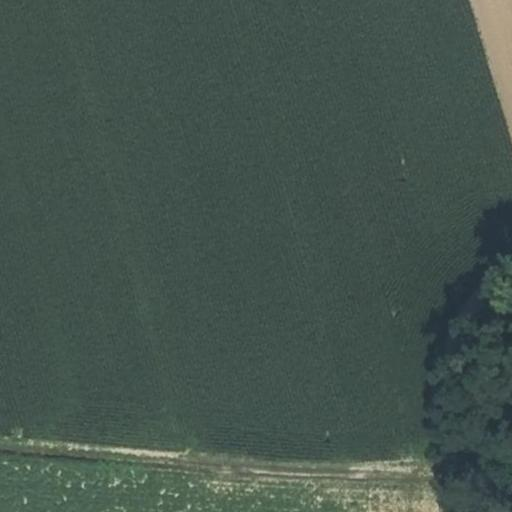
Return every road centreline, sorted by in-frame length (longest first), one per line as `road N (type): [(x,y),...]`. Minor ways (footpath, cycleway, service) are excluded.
road 1 (track): [(447,481),(0,442)]
road 2 (track): [(451,511),(458,325),(489,280),(511,266)]
